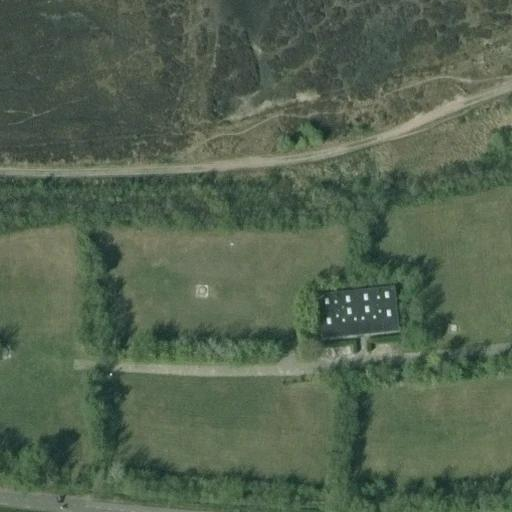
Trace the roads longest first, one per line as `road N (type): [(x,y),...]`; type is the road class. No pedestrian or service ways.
road 1 (unknown): [(511,89),(308,158),(209,173),(0,174)]
road 2 (unclassified): [(0,498),(121,511)]
